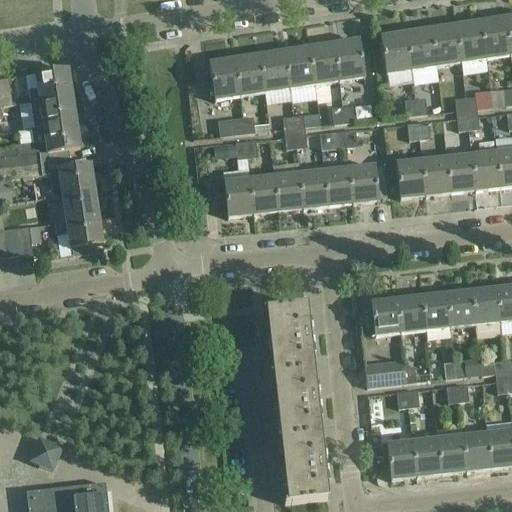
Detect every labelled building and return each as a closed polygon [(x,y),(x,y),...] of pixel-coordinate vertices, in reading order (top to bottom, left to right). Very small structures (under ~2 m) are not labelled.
[(479,26),(485,64),(510,60),(504,22),(479,26)] [(460,68),(485,64),(479,26),(454,29),(460,68)] [(430,33),(435,72),(460,68),(454,29),(430,33)] [(435,72),(430,33),(405,37),(411,75),(435,72)] [(386,79),(411,75),(405,37),(380,41),(386,79)] [(333,48),(338,86),(364,83),(358,44),(333,48)] [(314,90),(338,86),(333,48),(308,52),(314,90)] [(283,55),(289,94),(314,90),(308,52),(283,55)] [(264,98),(289,94),(283,55),(258,59),(264,98)] [(239,101),(264,98),(258,59),(233,63),(239,101)] [(214,105),(239,101),(233,63),(208,67),(214,105)] [(30,106),(31,106),(71,100),(67,73),(35,78),(37,93),(28,94),(30,106)] [(0,110),(12,109),(8,81),(0,82),(0,110)] [(511,93),(503,94),(504,110),(511,109),(511,93)] [(75,126),(71,100),(31,106),(35,132),(43,131),(75,126)] [(466,118),(477,117),(475,101),(465,102),(466,118)] [(466,118),(465,102),(454,103),(456,119),(466,118)] [(415,104),(417,120),(426,119),(425,103),(415,104)] [(417,120),(415,104),(404,105),(405,121),(417,120)] [(342,112),(345,128),(354,127),(352,111),(342,112)] [(333,129),(345,128),(342,112),(331,113),(333,129)] [(466,118),(468,135),(478,134),(477,117),(466,118)] [(468,135),(466,118),(456,119),(458,136),(468,135)] [(294,137),(304,136),(302,120),(292,121),(294,137)] [(253,121),(242,122),(245,138),(255,137),(253,121)] [(292,121),(282,122),(284,138),(294,137),(292,121)] [(219,141),(245,138),(242,122),(217,125),(219,141)] [(75,126),(43,131),(47,157),(79,152),(75,126)] [(427,127),(417,128),(418,144),(429,143),(427,127)] [(418,144),(417,128),(406,129),(408,146),(418,144)] [(354,135),(344,136),(346,152),(356,151),(354,135)] [(294,137),(296,153),(306,152),(304,136),(294,137)] [(346,152),(344,136),(333,136),(335,153),(346,152)] [(294,137),(284,138),(285,154),(296,153),(294,137)] [(236,163),(246,163),(244,146),(235,147),(236,163)] [(255,146),(244,146),(246,163),(257,162),(255,146)] [(0,172),(39,167),(37,154),(16,158),(15,149),(0,150),(0,172)] [(213,152),(214,161),(227,160),(226,150),(213,152)] [(348,173),(352,209),(377,206),(372,160),(357,162),(356,151),(346,152),(348,173)] [(511,154),(495,157),(499,193),(511,191),(511,154)] [(499,193),(495,157),(470,159),(474,196),(499,193)] [(449,199),(474,196),(470,159),(446,162),(449,199)] [(421,165),(425,201),(449,199),(446,162),(421,165)] [(0,184),(9,183),(50,177),(49,174),(48,165),(39,167),(0,172),(0,184)] [(399,204),(425,201),(421,165),(395,167),(399,204)] [(53,200),(61,199),(94,194),(90,168),(49,174),(50,177),(53,200)] [(323,175),(327,212),(352,209),(348,173),(323,175)] [(298,178),(302,215),(327,212),(323,175),(298,178)] [(273,181),(277,217),(302,215),(298,178),(273,181)] [(252,220),(277,217),(273,181),(248,184),(252,220)] [(252,220),(248,184),(223,186),(227,223),(252,220)] [(65,226),(98,221),(94,194),(61,199),(65,226)] [(102,247),(98,221),(65,226),(53,228),(55,240),(67,238),(69,252),(71,252),(72,260),(89,257),(88,249),(102,247)] [(16,234),(19,260),(32,258),(30,248),(40,246),(38,231),(28,232),(16,234)] [(7,261),(19,260),(18,249),(16,234),(16,233),(4,235),(3,235),(7,261)] [(511,287),(504,289),(505,292),(496,293),(499,327),(511,325),(511,287)] [(496,293),(488,294),(488,290),(470,292),(474,330),(499,327),(496,293)] [(470,292),(454,294),(454,297),(446,298),(449,333),(474,330),(470,292)] [(421,298),(421,301),(425,335),(449,333),(446,298),(436,299),(436,296),(421,298)] [(397,312),(400,338),(425,335),(421,301),(421,298),(404,299),(405,303),(396,304),(397,312)] [(374,341),(400,338),(396,304),(387,305),(387,301),(370,303),(372,318),(373,330),(374,341)] [(305,310),(262,315),(262,316),(267,315),(274,379),(312,375),(305,310)] [(372,318),(359,319),(360,331),(373,330),(372,318)] [(511,364),(503,365),(505,381),(511,380),(511,364)] [(404,388),(405,388),(403,371),(402,365),(364,369),(367,394),(404,389),(404,388)] [(464,365),(453,366),(455,383),(465,382),(464,365)] [(495,382),(505,381),(503,365),(493,366),(495,382)] [(445,384),(455,383),(453,366),(443,367),(445,384)] [(414,370),(403,371),(405,388),(416,387),(414,370)] [(319,439),(312,375),(274,379),(281,443),(319,439)] [(505,381),(495,382),(496,398),(507,397),(505,381)] [(466,389),(456,390),(458,407),(467,406),(466,389)] [(458,407),(456,390),(446,391),(447,408),(458,407)] [(406,396),(408,412),(418,411),(416,395),(406,396)] [(408,412),(406,396),(396,397),(397,413),(408,412)] [(511,471),(511,442),(511,435),(486,437),(490,474),(511,471)] [(490,474),(486,437),(461,440),(465,477),(490,474)] [(326,504),(319,439),(281,443),(288,507),(284,507),(284,508),(326,504)] [(465,477),(461,440),(436,443),(440,479),(465,477)] [(436,443),(411,445),(415,482),(440,479),(436,443)] [(390,485),(415,482),(411,445),(386,448),(390,485)] [(107,511),(105,487),(26,496),(27,511),(107,511)]
